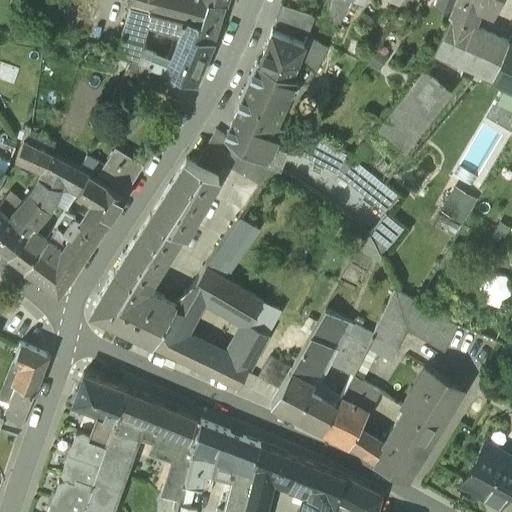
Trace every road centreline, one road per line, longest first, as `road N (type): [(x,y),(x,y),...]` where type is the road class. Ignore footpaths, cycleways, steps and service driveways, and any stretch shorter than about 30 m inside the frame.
road 1 (residential): [(70,323),(425,511)]
road 2 (tertiary): [(70,323),(97,263),(209,97),(254,0)]
road 3 (tertiary): [(9,511),(70,323)]
